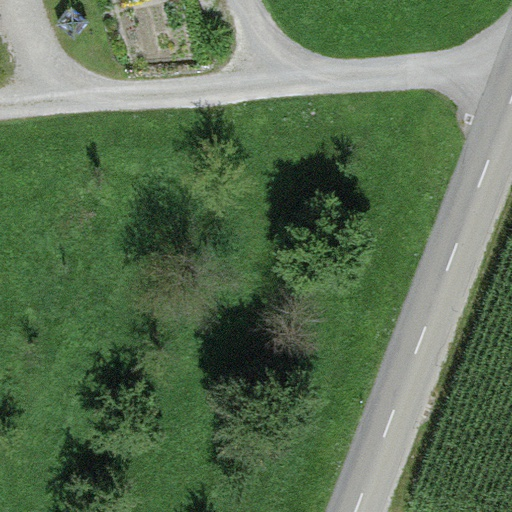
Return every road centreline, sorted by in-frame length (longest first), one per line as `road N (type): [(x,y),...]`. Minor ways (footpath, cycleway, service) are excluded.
road 1 (unknown): [(0,90),(511,59)]
road 2 (tertiary): [(511,92),(356,511)]
